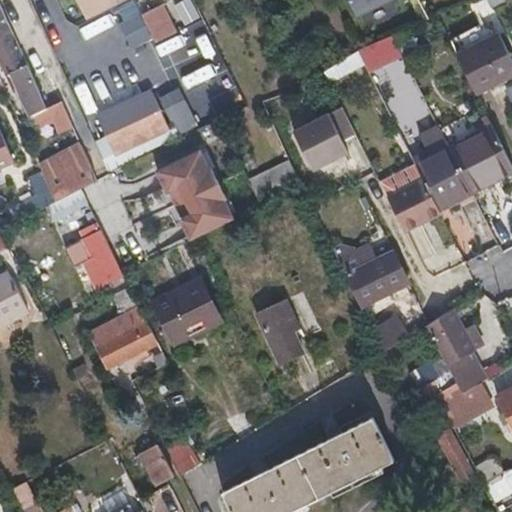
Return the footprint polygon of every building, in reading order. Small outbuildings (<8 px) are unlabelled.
[(75,0),(83,16),(114,0),(75,0)] [(153,0),(152,0),(135,8),(154,45),(172,37),(153,0)] [(341,0),(347,15),(384,0),(341,0)] [(0,32),(10,28),(0,4),(0,32)] [(93,21),(97,29),(112,21),(107,12),(93,21)] [(25,61),(10,28),(0,32),(0,60),(5,71),(25,61)] [(476,90),(497,80),(511,73),(511,58),(500,35),(459,55),(476,90)] [(322,72),(331,85),(361,63),(352,50),(322,72)] [(31,75),(25,61),(5,71),(11,85),(15,83),(31,75)] [(32,112),(45,106),(31,75),(15,83),(29,113),(32,112)] [(316,80),(299,89),(303,95),(319,86),(316,80)] [(509,102),(511,99),(511,83),(502,89),(509,102)] [(159,94),(173,133),(194,126),(180,87),(159,94)] [(148,96),(128,105),(146,141),(164,133),(148,96)] [(50,118),(56,131),(71,124),(60,100),(45,106),(50,118)] [(146,141),(128,105),(92,121),(108,157),(146,141)] [(50,118),(45,106),(32,112),(37,124),(50,118)] [(344,109),(292,133),(311,171),(348,154),(343,143),(357,136),(344,109)] [(0,163),(15,157),(0,125),(0,163)] [(451,146),(473,192),(511,172),(511,163),(493,125),(451,146)] [(78,183),(79,185),(80,185),(93,179),(76,143),(64,149),(78,183)] [(181,240),(229,219),(197,146),(149,168),(181,240)] [(437,210),(473,192),(451,146),(414,164),(422,180),(437,210)] [(49,185),(55,198),(79,185),(78,183),(64,149),(38,160),(49,185)] [(287,159),(246,177),(256,200),(297,182),(287,159)] [(437,210),(422,180),(385,196),(402,231),(439,215),(437,210)] [(14,202),(21,215),(55,198),(49,185),(14,202)] [(44,211),(14,230),(23,246),(53,227),(44,211)] [(122,270),(100,227),(64,245),(74,264),(83,259),(96,285),(123,272),(122,270)] [(404,282),(388,252),(341,276),(346,284),(357,307),(404,282)] [(7,269),(0,272),(0,322),(26,308),(7,269)] [(199,281),(153,303),(173,343),(219,321),(199,281)] [(155,339),(128,283),(110,292),(117,304),(120,303),(132,326),(121,332),(113,316),(86,331),(103,365),(155,339)] [(284,299),(254,313),(277,362),(300,351),(291,329),(298,326),(284,299)] [(471,348),(447,307),(433,316),(425,321),(421,324),(446,370),(452,379),(458,391),(475,382),(481,377),(466,351),(471,348)] [(368,330),(379,352),(396,340),(404,335),(390,315),(368,330)] [(452,379),(446,370),(421,384),(422,385),(434,408),(439,405),(432,391),(452,379)] [(458,391),(452,379),(432,391),(439,405),(451,425),(471,414),(468,409),(458,391)] [(485,400),(475,382),(458,391),(468,409),(485,400)] [(511,384),(494,395),(511,427),(511,384)] [(434,408),(422,385),(408,393),(421,415),(434,408)] [(252,474),(220,489),(231,511),(286,511),(393,459),(371,415),(340,431),(337,424),(324,431),(327,437),(265,467),(262,461),(249,468),(252,474)] [(454,474),(468,467),(455,445),(446,429),(432,436),(454,474)] [(164,441),(180,472),(198,461),(182,431),(164,441)] [(155,443),(137,451),(153,480),(169,471),(155,443)] [(472,467),(494,503),(511,491),(511,471),(509,467),(501,472),(491,455),(472,467)] [(24,510),(25,511),(54,511),(63,507),(55,492),(24,510)]
